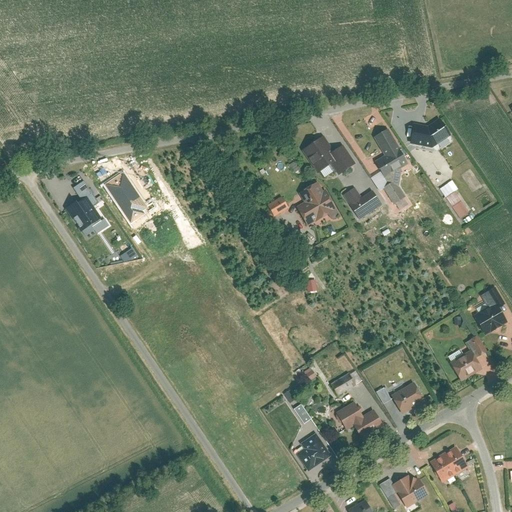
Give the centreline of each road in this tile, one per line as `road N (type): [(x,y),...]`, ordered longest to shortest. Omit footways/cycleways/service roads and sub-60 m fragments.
road 1 (unclassified): [(14,171),(511,73)]
road 2 (unclassified): [(14,171),(251,511)]
road 3 (residential): [(277,511),(462,405)]
